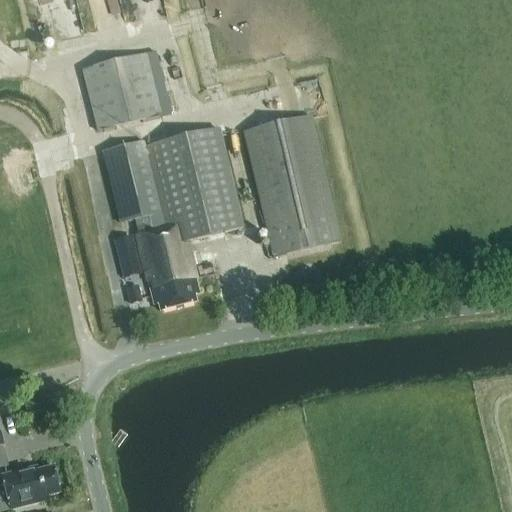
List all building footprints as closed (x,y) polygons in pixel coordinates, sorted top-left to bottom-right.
[(156,53),(82,72),(97,134),(171,115),(156,53)] [(243,133),(273,260),(341,244),(311,117),(243,133)] [(198,280),(188,242),(244,228),(220,130),(146,148),(145,142),(102,153),(120,226),(135,222),(138,236),(135,237),(146,284),(148,284),(153,307),(158,306),(160,313),(197,304),(195,296),(200,295),(196,280),(198,280)] [(136,259),(130,237),(116,241),(122,263),(136,259)] [(138,287),(127,290),(131,305),(141,303),(138,287)] [(27,415),(40,412),(37,400),(24,403),(27,415)] [(0,467),(9,466),(1,432),(0,432),(0,467)] [(11,511),(49,501),(48,497),(60,494),(53,468),(29,474),(28,470),(0,477),(0,511),(4,511),(10,511),(11,511)]
